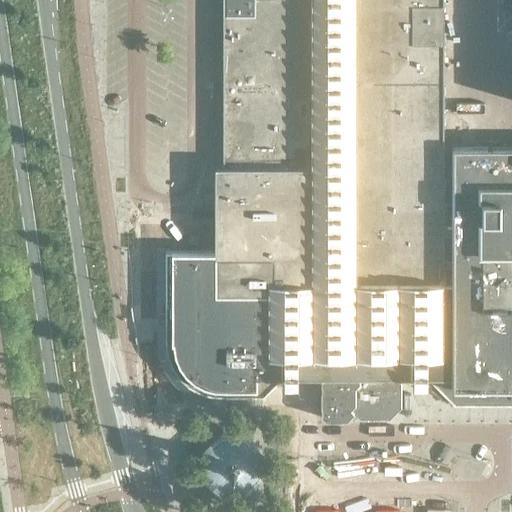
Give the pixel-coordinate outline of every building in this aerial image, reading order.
[(223,196),(223,223),(353,223),(354,282),(444,281),(444,261),(444,233),(444,196),(444,149),(444,138),(444,110),(443,81),(443,52),(443,42),(443,4),(443,0),(222,0),(223,14),(223,33),(223,61),(223,77),(223,84),(223,90),(223,110),(223,139),(223,167),(223,196)] [(452,149),(444,149),(444,196),(444,233),(444,261),(511,260),(511,145),(452,146),(452,149)] [(285,236),(158,236),(158,357),(285,357),(285,236)] [(511,511),(511,321),(351,322),(350,511),(511,511)] [(203,475),(219,491),(242,491),(257,476),(257,453),(242,437),(219,437),(204,452),(203,475)]
